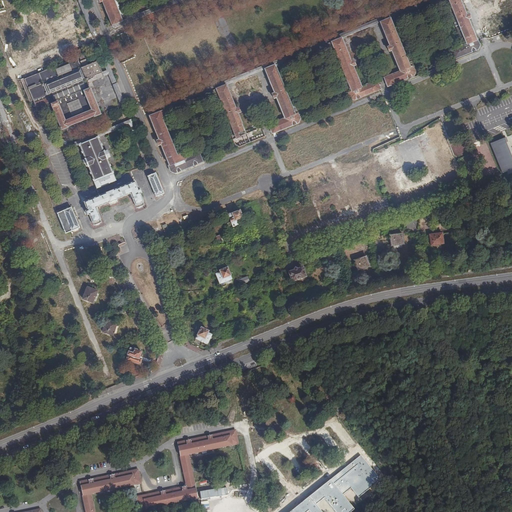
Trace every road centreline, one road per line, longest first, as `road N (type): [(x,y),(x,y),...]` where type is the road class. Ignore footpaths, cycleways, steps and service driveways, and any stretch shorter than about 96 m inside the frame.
road 1 (primary): [(511,276),(343,306),(0,445)]
road 2 (primary): [(0,458),(327,326),(511,289)]
road 3 (unknown): [(107,377),(57,254)]
